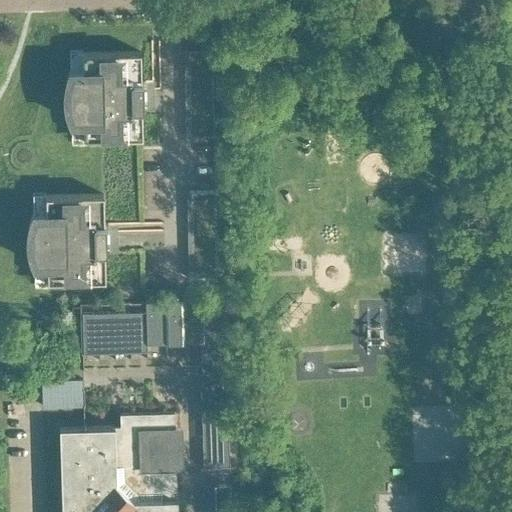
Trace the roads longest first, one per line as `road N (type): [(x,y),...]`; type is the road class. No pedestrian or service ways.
road 1 (unknown): [(201,511),(193,396),(178,380),(154,374),(47,384),(35,401),(34,511)]
road 2 (residential): [(166,0),(174,272)]
